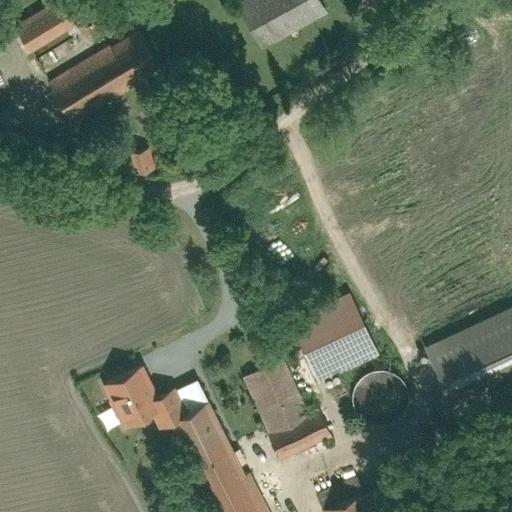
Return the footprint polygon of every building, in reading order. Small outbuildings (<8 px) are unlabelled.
[(52,0),(16,21),(33,49),(95,13),(87,0),(52,0)] [(245,0),(269,43),(334,7),(330,0),(245,0)] [(51,78),(79,120),(170,61),(142,18),(51,78)] [(151,144),(130,149),(136,169),(157,164),(151,144)] [(291,317),(319,380),(381,352),(353,290),(291,317)] [(511,306),(423,347),(457,418),(511,392),(511,306)] [(243,377),(278,456),(321,437),(286,358),(243,377)] [(126,421),(160,404),(140,364),(106,381),(126,421)] [(215,511),(275,511),(214,396),(168,420),(215,511)] [(407,511),(394,479),(325,508),(327,511),(407,511)]
